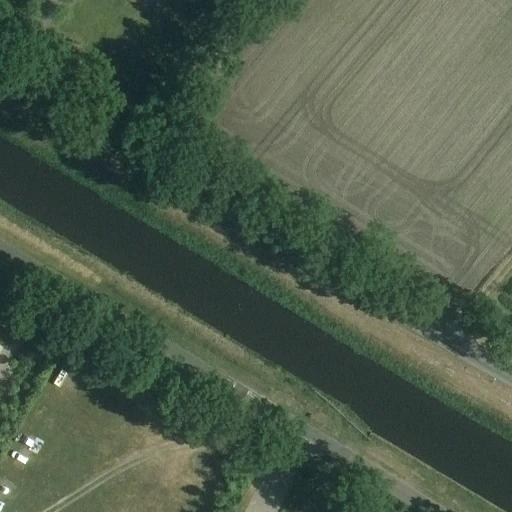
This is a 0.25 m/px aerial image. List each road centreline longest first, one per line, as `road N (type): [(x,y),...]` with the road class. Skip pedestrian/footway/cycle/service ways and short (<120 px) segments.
road 1 (tertiary): [(511,372),(0,68)]
road 2 (unclassified): [(438,511),(0,246)]
